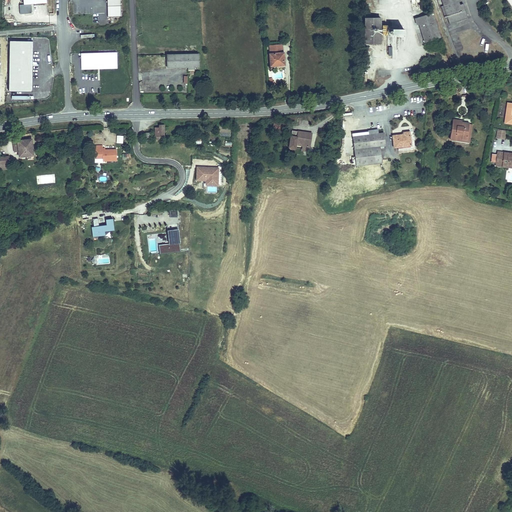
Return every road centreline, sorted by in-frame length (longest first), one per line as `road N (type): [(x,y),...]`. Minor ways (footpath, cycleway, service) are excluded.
road 1 (primary): [(69,116),(293,109),(511,66)]
road 2 (unknown): [(344,162),(350,132),(402,100),(406,0)]
